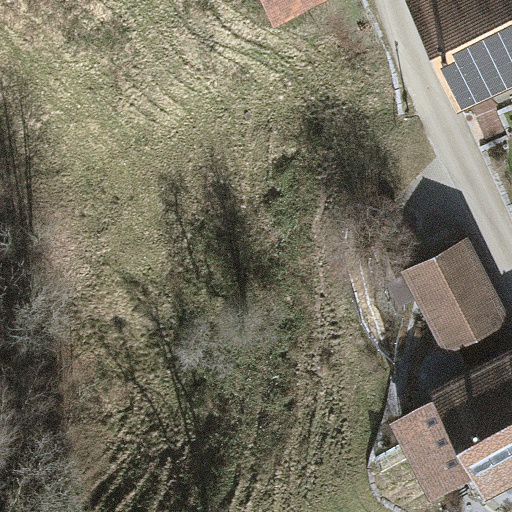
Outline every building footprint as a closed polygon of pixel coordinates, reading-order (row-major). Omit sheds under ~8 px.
[(263,0),(273,22),(324,0),(263,0)] [(511,0),(409,0),(461,110),(511,86),(511,0)] [(468,235),(400,269),(444,355),(511,321),(468,235)] [(511,349),(429,392),(434,401),(474,479),(484,498),(511,483),(511,349)] [(432,501),(474,479),(434,401),(392,422),(432,501)]
